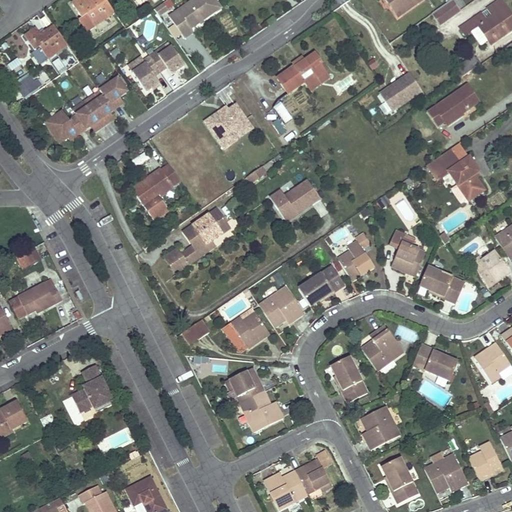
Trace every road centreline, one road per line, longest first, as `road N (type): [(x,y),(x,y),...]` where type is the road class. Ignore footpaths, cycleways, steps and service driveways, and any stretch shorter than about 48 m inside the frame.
road 1 (residential): [(324,0),(55,188)]
road 2 (residential): [(511,303),(464,330),(389,302),(337,318),(306,359),(334,428)]
road 3 (unclassified): [(217,477),(130,307)]
road 4 (unclassified): [(112,316),(195,486)]
road 5 (unclassified): [(35,194),(112,316)]
road 6 (unclassified): [(130,307),(81,213),(55,188)]
road 7 (residential): [(112,316),(0,376)]
road 8 (residential): [(334,428),(217,477)]
